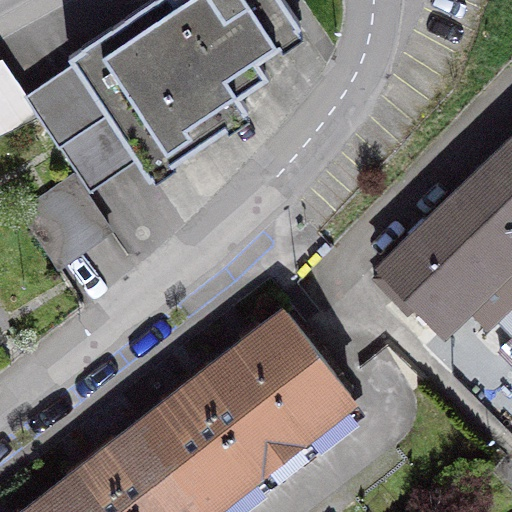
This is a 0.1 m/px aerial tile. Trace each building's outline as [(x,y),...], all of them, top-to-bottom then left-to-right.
[(245,104),(236,91),(175,0),(150,0),(70,54),(74,60),(24,94),(86,193),(139,157),(149,172),(245,104)] [(175,0),(236,91),(266,72),(255,56),(298,21),(283,0),(175,0)] [(0,93),(0,116),(10,110),(0,93)] [(511,140),(461,189),(511,240),(511,140)] [(56,264),(109,227),(73,175),(21,210),(56,264)] [(511,240),(461,189),(375,276),(408,311),(417,303),(440,328),(464,305),(495,275),(511,293),(511,240)] [(511,293),(495,275),(464,305),(484,326),(511,297),(511,293)] [(302,430),(350,392),(284,308),(236,346),(302,430)] [(236,346),(188,383),(254,467),(302,430),(236,346)] [(207,504),(254,467),(188,383),(141,419),(207,504)] [(196,511),(207,504),(141,419),(93,457),(136,511),(196,511)] [(46,494),(60,511),(136,511),(93,457),(46,494)] [(60,511),(46,494),(22,511),(60,511)]
